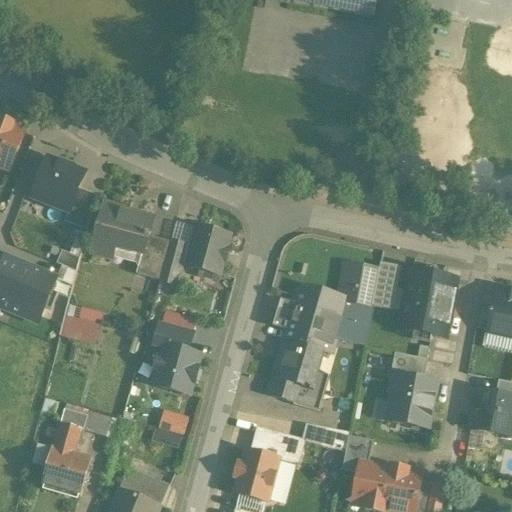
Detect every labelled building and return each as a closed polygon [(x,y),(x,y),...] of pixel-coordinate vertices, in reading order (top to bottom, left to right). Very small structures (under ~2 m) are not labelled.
[(271,0),(373,19),(376,0),(271,0)] [(12,127),(0,122),(0,169),(3,171),(8,173),(9,172),(23,136),(11,131),(12,127)] [(85,175),(47,161),(32,200),(69,214),(85,175)] [(153,221),(104,208),(91,255),(111,260),(114,249),(143,256),(153,221)] [(229,239),(197,230),(187,268),(201,272),(200,276),(214,280),(215,276),(219,277),(222,264),(225,264),(228,252),(226,251),(229,239)] [(170,245),(156,241),(145,279),(159,283),(170,245)] [(186,249),(170,245),(159,283),(175,287),(186,249)] [(0,257),(0,311),(38,328),(58,282),(0,257)] [(379,274),(359,270),(352,305),(372,309),(379,274)] [(449,285),(410,277),(401,326),(440,333),(449,285)] [(345,302),(307,291),(297,296),(283,343),(330,356),(345,302)] [(511,295),(497,292),(488,335),(511,339),(511,295)] [(103,318),(67,308),(59,339),(95,347),(103,318)] [(330,356),(283,343),(268,398),(294,407),(293,409),(319,415),(325,395),(309,390),(320,355),(329,357),(330,356)] [(199,358),(164,349),(161,361),(157,360),(153,375),(157,376),(154,389),(189,398),(192,385),(194,386),(194,384),(193,383),(195,373),(197,373),(198,371),(196,371),(199,358)] [(426,362),(394,356),(391,374),(396,375),(396,379),(422,384),(426,362)] [(422,384),(396,379),(395,383),(391,386),(390,393),(392,397),(387,424),(427,432),(436,386),(422,384)] [(511,385),(498,383),(495,398),(511,400),(511,385)] [(511,400),(495,398),(477,394),(475,406),(473,406),(470,420),(472,420),(470,432),(510,440),(510,439),(511,439),(511,400)] [(167,410),(158,442),(185,449),(193,418),(167,410)] [(87,418),(64,411),(59,427),(80,433),(83,434),(87,418)] [(80,433),(60,427),(53,451),(73,457),(80,433)] [(305,443),(256,430),(250,455),(276,462),(277,462),(278,462),(278,464),(277,464),(298,470),(305,443)] [(372,444),(348,439),(342,473),(357,476),(359,466),(368,467),(372,444)] [(90,462),(74,457),(73,457),(53,451),(52,451),(42,487),(80,497),(90,462)] [(250,455),(247,454),(246,453),(245,455),(242,468),(239,467),(238,467),(237,468),(238,468),(235,478),(234,480),(236,481),(236,480),(238,481),(235,494),(234,496),(236,496),(265,504),(267,504),(267,503),(277,464),(278,464),(278,462),(277,462),(250,455)] [(383,511),(389,472),(368,467),(359,466),(357,476),(353,498),(352,498),(352,499),(354,500),(366,502),(363,511),(383,511)] [(389,472),(383,511),(426,511),(431,487),(420,485),(422,478),(407,475),(407,472),(390,469),(389,472)] [(124,480),(119,492),(119,491),(110,511),(158,511),(169,488),(128,471),(127,472),(126,475),(124,480)] [(440,511),(445,489),(431,486),(431,487),(426,511),(440,511)]
